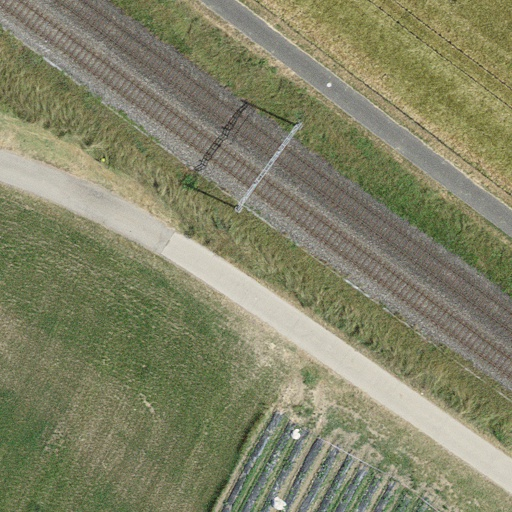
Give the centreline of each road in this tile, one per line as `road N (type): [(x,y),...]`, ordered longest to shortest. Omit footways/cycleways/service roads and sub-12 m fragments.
road 1 (track): [(511,477),(177,247),(0,164)]
road 2 (track): [(197,0),(511,235)]
